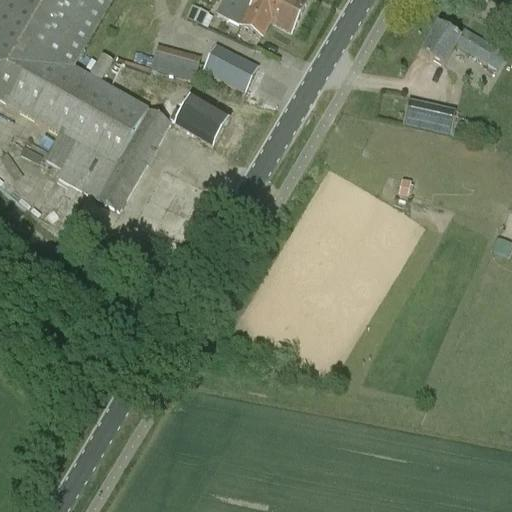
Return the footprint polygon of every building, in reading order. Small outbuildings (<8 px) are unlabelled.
[(72,71),(116,0),(0,0),(0,106),(61,142),(53,156),(68,164),(58,183),(119,217),(169,129),(149,115),(72,71)] [(291,38),(296,28),(309,3),(303,0),(223,0),(215,17),(240,31),(240,30),(262,41),(270,27),(291,38)] [(201,29),(206,18),(191,11),(186,22),(201,29)] [(464,35),(460,42),(441,32),(437,39),(434,37),(422,59),(443,72),(455,51),(487,69),(496,52),(464,35)] [(245,98),(258,73),(216,51),(204,77),(245,98)] [(92,77),(103,83),(113,63),(102,57),(92,77)] [(155,58),(152,75),(194,85),(198,68),(155,58)] [(213,149),(226,128),(189,105),(176,126),(213,149)] [(455,115),(408,105),(403,130),(450,140),(455,115)] [(189,191),(194,180),(172,171),(168,183),(189,191)] [(399,199),(407,201),(409,187),(402,186),(399,199)] [(507,261),(511,251),(498,245),(493,255),(507,261)]
